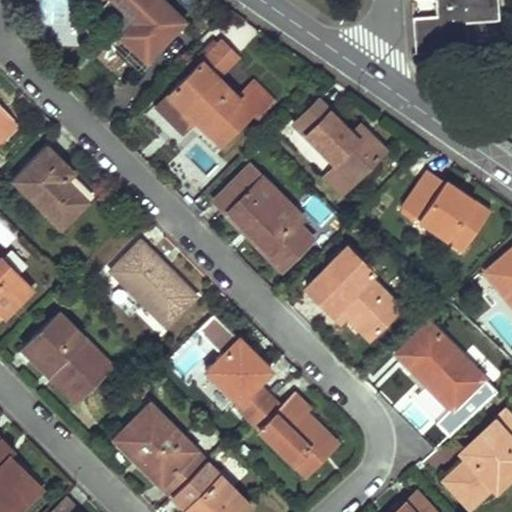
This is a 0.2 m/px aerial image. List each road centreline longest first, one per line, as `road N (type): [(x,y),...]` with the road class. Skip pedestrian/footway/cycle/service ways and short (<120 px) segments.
road 1 (residential): [(331,511),(375,472),(385,444),(372,417),(0,44)]
road 2 (residential): [(0,387),(122,511)]
road 3 (residential): [(511,172),(378,80)]
road 4 (residential): [(378,80),(258,0)]
